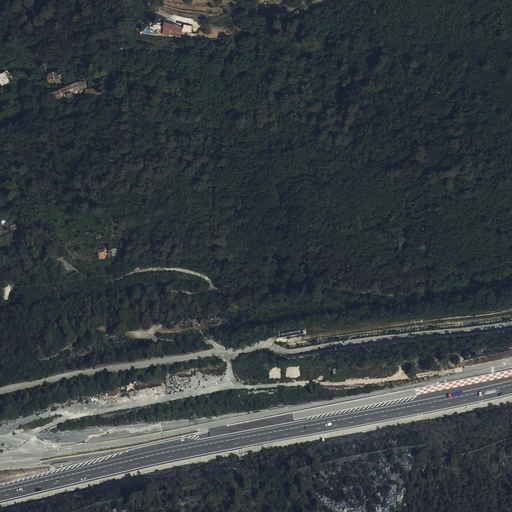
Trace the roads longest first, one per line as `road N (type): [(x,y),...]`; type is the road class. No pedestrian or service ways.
road 1 (motorway): [(511,387),(0,494)]
road 2 (motorway): [(314,511),(511,459)]
